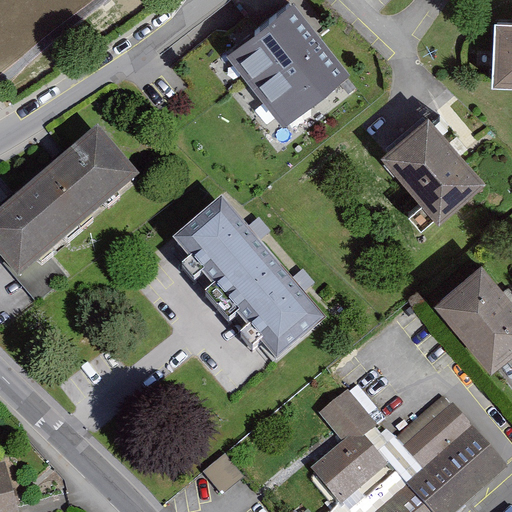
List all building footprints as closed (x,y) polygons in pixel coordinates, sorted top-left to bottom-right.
[(293,2),(228,53),(286,125),(351,74),(293,2)] [(511,22),(497,22),(494,83),(511,83),(511,22)] [(427,116),(383,152),(439,222),(483,186),(427,116)] [(42,186),(82,233),(141,183),(101,136),(42,186)] [(82,233),(42,186),(0,221),(0,260),(21,286),(82,233)] [(222,208),(173,250),(228,313),(277,270),(222,208)] [(511,299),(483,265),(435,304),(492,372),(511,355),(511,299)] [(277,270),(228,313),(279,370),(327,327),(277,270)] [(331,511),(386,511),(429,476),(399,441),(356,390),(328,413),(349,437),(312,468),(342,503),(331,511)] [(399,441),(429,476),(482,432),(452,397),(399,441)] [(386,511),(459,511),(511,467),(482,432),(429,476),(386,511)] [(17,511),(5,467),(0,468),(0,511),(17,511)]
